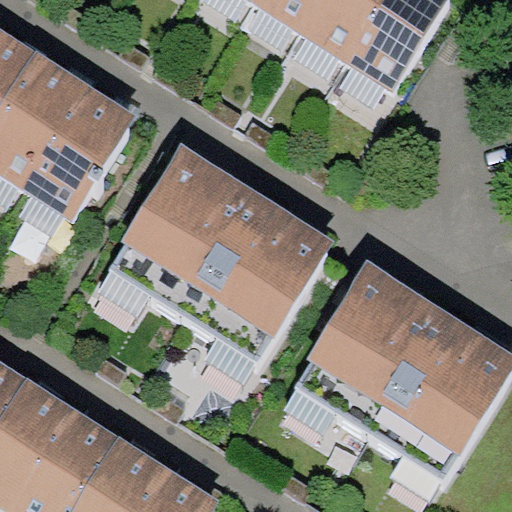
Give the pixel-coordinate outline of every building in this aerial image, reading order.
[(222,0),(259,24),(274,0),(222,0)] [(302,52),(336,0),(274,0),(259,24),(302,52)] [(402,0),(336,0),(302,52),(348,82),(402,0)] [(457,18),(429,0),(402,0),(348,82),(395,112),(457,18)] [(0,162),(47,90),(3,61),(0,65),(0,162)] [(0,194),(29,213),(91,119),(47,90),(0,162),(0,194)] [(73,242),(135,148),(91,119),(29,213),(73,242)] [(332,278),(185,186),(115,297),(263,389),(332,278)] [(511,408),(511,391),(372,304),(303,415),(450,507),(511,408)] [(0,465),(36,411),(0,387),(0,465)] [(35,511),(82,441),(36,411),(0,465),(0,511),(35,511)] [(99,511),(127,470),(82,441),(35,511),(99,511)] [(162,511),(171,499),(127,470),(99,511),(162,511)] [(190,511),(171,499),(162,511),(190,511)]
